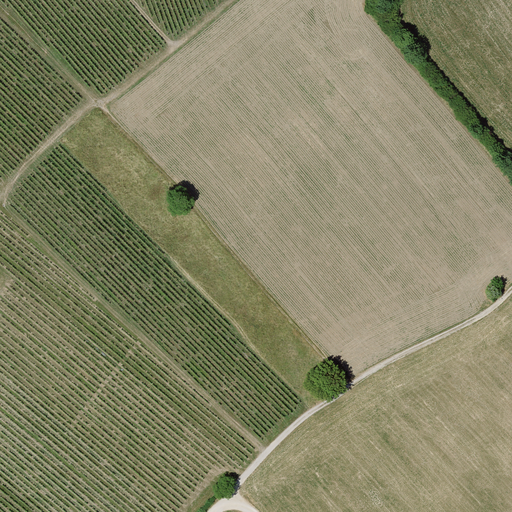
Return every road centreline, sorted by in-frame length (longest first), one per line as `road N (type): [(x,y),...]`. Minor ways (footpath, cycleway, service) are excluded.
road 1 (track): [(347,381),(0,4)]
road 2 (track): [(347,381),(511,290)]
road 3 (track): [(226,503),(285,431),(347,381)]
